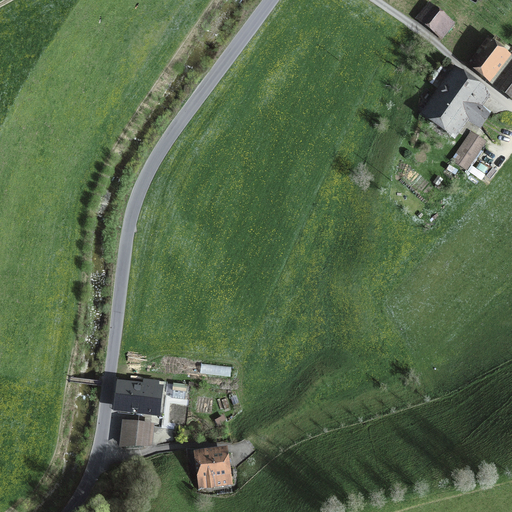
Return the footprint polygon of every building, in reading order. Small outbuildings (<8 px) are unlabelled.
[(454,24),(430,5),(418,20),(442,39),(454,24)] [(497,67),(511,49),(495,37),(473,66),(488,79),(489,77),(493,81),(501,70),(497,67)] [(511,67),(498,85),(511,96),(511,67)] [(465,114),(480,125),(486,118),(484,116),(487,112),(473,102),(482,90),(458,73),(428,114),(452,132),(465,114)] [(452,160),(466,169),(484,142),(471,133),(452,160)] [(482,177),(489,166),(478,159),(471,170),(482,177)] [(201,373),(231,376),(233,366),(202,363),(201,373)] [(121,386),(118,408),(163,414),(167,383),(144,380),(143,389),(121,386)] [(174,382),(174,397),(186,397),(186,383),(174,382)] [(126,424),(123,446),(148,445),(151,427),(126,424)] [(200,456),(202,480),(194,481),(195,488),(229,484),(225,453),(200,456)] [(126,464),(112,468),(116,481),(130,478),(126,464)]
